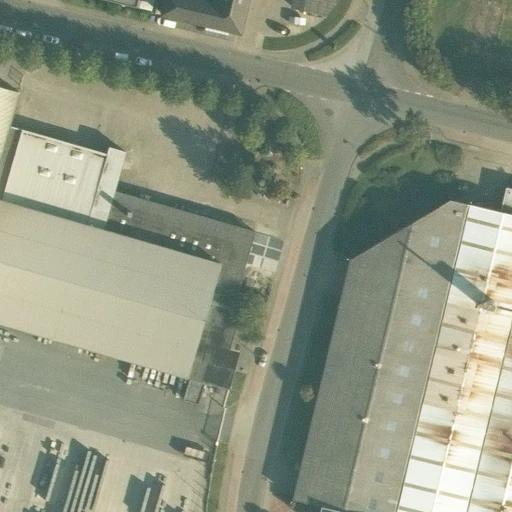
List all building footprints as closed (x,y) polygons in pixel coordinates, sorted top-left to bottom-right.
[(136,0),(101,0),(135,8),(135,7),(134,7),(136,0)] [(152,0),(136,0),(134,7),(135,7),(150,11),(152,0)] [(164,0),(161,15),(195,23),(200,2),(189,0),(164,0)] [(215,0),(214,6),(200,2),(195,23),(237,33),(245,0),(215,0)] [(336,1),(335,0),(296,0),(295,10),(315,15),(319,12),(326,14),(336,1)] [(0,154),(8,126),(7,126),(17,92),(0,87),(0,154)] [(105,154),(8,126),(0,154),(0,324),(185,378),(207,302),(231,309),(253,232),(113,192),(124,152),(107,147),(105,154)] [(511,188),(507,188),(501,212),(511,214),(511,188)] [(186,379),(228,391),(233,371),(223,368),(229,350),(239,313),(207,303),(186,379)] [(183,400),(197,404),(202,385),(188,380),(183,400)]
